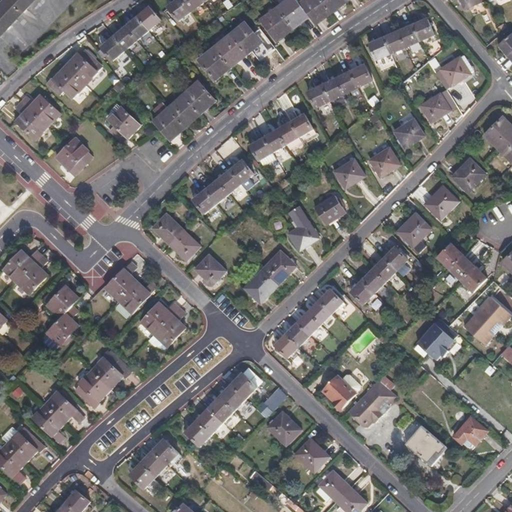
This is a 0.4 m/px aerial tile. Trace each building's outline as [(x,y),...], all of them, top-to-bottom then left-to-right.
[(3,0),(0,4),(0,37),(35,0),(3,0)] [(192,14),(181,0),(169,9),(180,23),(192,14)] [(205,4),(201,0),(181,0),(192,14),(205,4)] [(291,0),(279,9),(294,30),(300,26),(299,24),(309,17),(300,5),(296,0),(291,0)] [(309,17),(315,25),(326,17),(327,19),(332,15),(331,13),(321,0),(307,0),(300,5),(309,17)] [(343,7),(349,3),(347,1),(346,0),(321,0),(331,13),(341,5),(343,7)] [(461,0),(466,10),(487,1),(486,0),(461,0)] [(151,8),(139,19),(150,32),(162,22),(151,8)] [(288,35),(294,30),(279,9),(263,21),(277,40),(287,33),(288,35)] [(150,32),(139,19),(127,29),(138,43),(150,32)] [(413,27),(420,43),(435,37),(428,20),(413,27)] [(247,56),(248,57),(253,53),(252,52),(262,44),(247,24),(231,37),(247,56)] [(406,49),(420,43),(413,27),(399,33),(406,49)] [(138,43),(127,29),(115,39),(126,52),(138,43)] [(406,49),(399,33),(385,39),(392,56),(406,49)] [(511,36),(500,47),(510,59),(511,56),(511,36)] [(231,68),(232,70),(238,65),(237,64),(247,56),(231,37),(215,49),(231,68)] [(126,52),(115,39),(103,49),(114,62),(126,52)] [(392,56),(385,39),(370,45),(377,62),(392,56)] [(221,76),(231,68),(215,49),(200,61),(217,82),(222,78),(221,76)] [(79,55),(67,68),(87,86),(99,73),(94,68),(98,63),(86,51),(81,56),(79,55)] [(442,70),(452,88),(471,76),(461,58),(442,70)] [(104,68),(98,63),(94,68),(99,73),(104,68)] [(366,67),(352,74),(359,89),(374,82),(366,67)] [(87,86),(67,68),(54,81),(53,80),(48,85),(62,97),(66,92),(74,99),(87,86)] [(359,89),(352,74),(338,80),(345,96),(359,89)] [(323,87),(331,103),(345,96),(338,80),(323,87)] [(184,97),(200,115),(210,106),(211,108),(216,103),(199,84),(184,97)] [(317,110),(331,103),(323,87),(309,94),(317,110)] [(441,95),(422,107),(433,124),(452,112),(441,95)] [(28,98),(23,103),(49,129),(62,115),(42,96),(35,104),(28,98)] [(196,121),(202,117),(200,115),(184,97),(169,110),(185,127),(195,119),(196,121)] [(23,103),(17,109),(24,115),(44,134),(49,129),(23,103)] [(182,134),(187,129),(185,127),(169,110),(164,104),(155,112),(160,117),(155,122),(174,144),(180,139),(177,135),(180,132),(182,134)] [(111,131),(124,144),(128,139),(129,140),(143,127),(123,108),(110,121),(115,126),(111,131)] [(44,134),(24,115),(17,122),(37,141),(44,134)] [(306,116),(292,124),(300,138),(314,130),(306,116)] [(500,151),(511,139),(511,128),(508,125),(510,124),(504,119),(486,137),(500,151)] [(415,121),(396,132),(407,149),(426,137),(415,121)] [(300,138),(292,124),(278,132),(287,146),(300,138)] [(287,146),(278,132),(265,140),(274,154),(287,146)] [(64,153),(82,171),(95,159),(88,153),(90,151),(77,139),(64,153)] [(511,162),(511,139),(500,151),(511,162)] [(274,154),(265,140),(252,147),(260,162),(262,161),(274,154)] [(390,149),(371,161),(382,178),(401,166),(390,149)] [(76,178),(82,171),(64,153),(59,159),(72,172),(71,173),(76,178)] [(274,154),(262,161),(265,167),(277,160),(274,154)] [(355,160),(336,172),(346,189),(366,177),(355,160)] [(471,160),(454,178),(469,194),(487,176),(471,160)] [(244,162),(232,172),(243,185),(255,175),(244,162)] [(243,185),(232,172),(220,181),(232,194),(243,185)] [(232,194),(220,181),(208,191),(219,205),(232,194)] [(460,203),(444,187),(426,205),(442,221),(460,203)] [(219,205),(208,191),(195,201),(206,215),(219,205)] [(336,196),(316,209),(327,226),(346,214),(336,196)] [(299,229),(309,222),(300,207),(289,214),(299,229)] [(417,214),(399,233),(415,248),(433,230),(417,214)] [(154,229),(171,246),(185,231),(168,215),(154,229)] [(299,229),(290,235),(301,252),(320,239),(309,222),(299,229)] [(185,231),(171,246),(188,262),(202,247),(185,231)] [(452,270),(465,257),(454,245),(440,259),(452,270)] [(397,248),(385,260),(399,273),(410,262),(397,248)] [(18,283),(43,256),(38,251),(31,258),(23,251),(5,270),(18,283)] [(263,270),(280,286),(297,267),(281,251),(263,270)] [(49,261),(43,256),(18,283),(31,296),(49,276),(42,269),(49,261)] [(227,272),(210,256),(197,270),(213,286),(227,272)] [(464,282),(477,268),(465,257),(452,270),(464,282)] [(399,273),(385,260),(374,271),(387,284),(399,273)] [(120,301),(139,282),(132,275),(138,268),(132,262),(107,289),(120,301)] [(489,280),(477,268),(464,282),(476,293),(489,280)] [(262,304),(280,286),(263,270),(246,289),(262,304)] [(387,284),(374,271),(363,282),(376,295),(387,284)] [(62,318),(73,307),(80,299),(67,286),(68,285),(63,280),(43,301),(62,318)] [(146,288),(139,282),(120,301),(133,314),(158,288),(152,281),(146,288)] [(376,295),(363,282),(352,293),(365,306),(376,295)] [(332,290),(320,302),(334,314),(345,303),(332,290)] [(505,326),(511,317),(511,314),(493,298),(466,328),(487,346),(496,336),(491,332),(500,322),(505,326)] [(334,314),(320,302),(309,313),(322,326),(334,314)] [(143,323),(155,335),(181,308),(175,303),(168,310),(161,303),(143,323)] [(79,312),(73,307),(62,318),(49,333),(61,345),(62,346),(80,326),(72,319),(79,312)] [(181,308),(155,335),(168,348),(187,328),(180,321),(187,314),(181,308)] [(0,329),(8,321),(0,312),(0,329)] [(322,326),(309,313),(298,324),(311,337),(322,326)] [(459,335),(442,319),(440,322),(437,325),(436,324),(419,344),(439,361),(443,356),(445,358),(450,352),(448,350),(456,341),(455,340),(459,335)] [(311,337),(298,324),(288,335),(301,348),(311,337)] [(61,345),(49,333),(45,338),(45,343),(51,349),(58,349),(61,345)] [(301,348),(288,335),(277,347),(289,359),(301,348)] [(511,349),(509,347),(502,354),(511,363),(511,349)] [(113,366),(118,361),(108,352),(103,357),(105,358),(113,366)] [(105,358),(93,372),(112,390),(124,377),(127,379),(132,374),(118,361),(113,366),(105,358)] [(112,390),(93,372),(76,390),(98,411),(103,406),(100,403),(112,390)] [(338,398),(336,401),(344,408),(359,392),(363,387),(363,384),(352,373),(349,374),(344,378),(340,373),(326,387),(338,398)] [(234,387),(247,401),(259,388),(245,375),(234,387)] [(379,381),(349,412),(367,430),(371,430),(376,424),(377,425),(379,425),(388,416),(389,414),(388,413),(401,399),(379,381)] [(236,412),(247,401),(234,387),(222,399),(236,412)] [(324,389),(336,401),(338,398),(326,387),(324,389)] [(46,406),(66,425),(73,417),(80,424),(86,418),(59,392),(46,406)] [(236,412),(222,399),(211,410),(225,424),(236,412)] [(60,431),(66,425),(46,406),(34,418),(61,444),(67,438),(60,431)] [(199,423),(213,436),(225,424),(211,410),(199,423)] [(288,447),(303,431),(285,413),(269,429),(288,447)] [(473,418),(456,437),(463,444),(469,438),(477,445),(489,432),(473,418)] [(202,448),(213,436),(199,423),(188,434),(202,448)] [(7,445),(26,464),(39,451),(40,452),(45,447),(24,427),(20,432),(15,427),(2,440),(7,445)] [(423,427),(408,445),(431,466),(441,454),(441,455),(447,448),(423,427)] [(154,453),(169,467),(181,454),(166,440),(154,453)] [(316,474),(331,458),(312,440),(297,456),(316,474)] [(20,471),(26,464),(7,445),(0,452),(0,462),(21,484),(27,478),(20,471)] [(158,479),(169,467),(154,453),(143,465),(158,479)] [(158,479),(143,465),(132,476),(147,490),(158,479)] [(275,486),(266,479),(257,472),(251,479),(257,484),(259,481),(271,491),(275,486)] [(338,502),(352,488),(335,472),(322,486),(338,502)] [(0,487),(0,503),(8,494),(0,487)] [(361,511),(369,504),(352,488),(338,502),(348,511),(361,511)] [(68,505),(76,511),(83,511),(91,503),(78,493),(68,505)] [(287,503),(297,511),(305,511),(296,504),(290,499),(287,503)]
